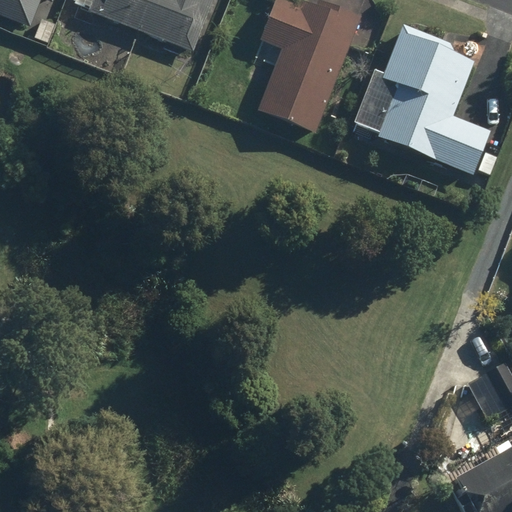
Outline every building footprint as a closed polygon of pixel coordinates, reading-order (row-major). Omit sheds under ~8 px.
[(54,8),(57,0),(0,0),(0,18),(30,30),(41,3),(54,8)] [(85,0),(81,12),(194,55),(215,0),(85,0)] [(302,0),(299,9),(276,0),(274,0),(258,42),(282,51),(257,117),(313,139),(359,20),(306,0),(302,0)] [(478,57),(405,28),(384,80),(372,75),(352,126),(376,136),(374,139),(473,179),(491,135),(453,120),(478,57)] [(471,511),(511,511),(511,451),(455,483),(471,511)]
